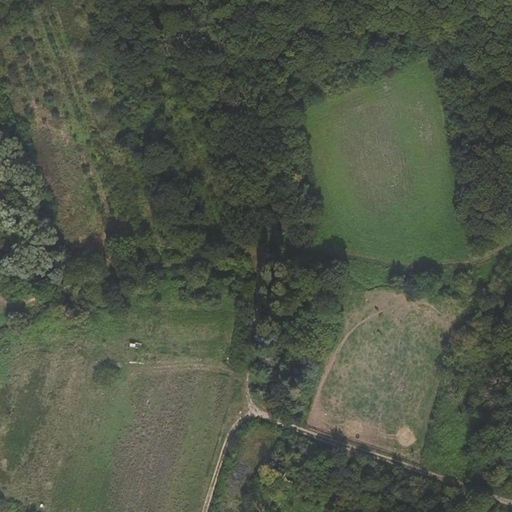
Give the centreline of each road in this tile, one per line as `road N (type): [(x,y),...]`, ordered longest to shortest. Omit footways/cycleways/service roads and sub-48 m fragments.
road 1 (track): [(511,242),(467,265),(397,273),(262,254),(76,285),(8,312),(0,301)]
road 2 (track): [(239,409),(511,501)]
road 3 (track): [(262,254),(239,409),(205,511)]
